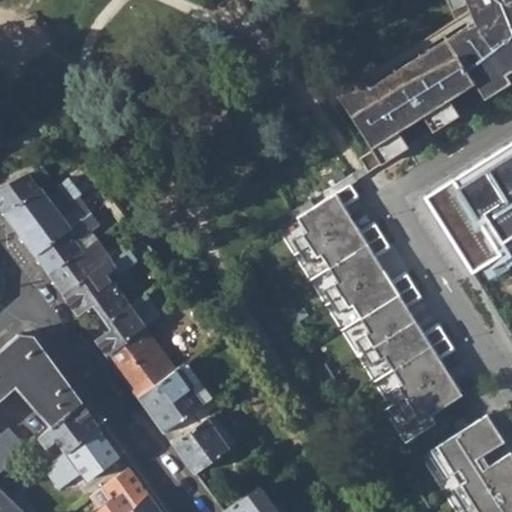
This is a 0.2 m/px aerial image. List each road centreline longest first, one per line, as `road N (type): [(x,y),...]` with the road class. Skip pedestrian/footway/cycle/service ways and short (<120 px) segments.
road 1 (residential): [(511,380),(399,208),(400,191),(511,119)]
road 2 (residential): [(193,511),(29,290)]
